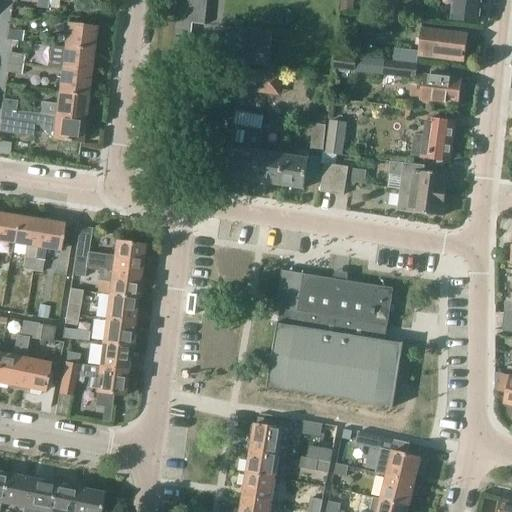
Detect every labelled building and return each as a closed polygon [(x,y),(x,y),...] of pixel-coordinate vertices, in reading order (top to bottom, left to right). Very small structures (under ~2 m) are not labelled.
[(170,0),(170,7),(177,8),(171,55),(189,57),(191,24),(204,25),(206,0),(170,0)] [(354,11),(355,1),(344,0),(342,0),(342,11),(354,11)] [(384,0),(383,14),(396,15),(397,15),(399,0),(384,0)] [(457,0),(455,21),(478,24),(480,0),(457,0)] [(23,43),(25,33),(22,32),(24,22),(11,20),(7,40),(23,43)] [(93,51),(96,27),(68,23),(65,48),(93,51)] [(218,27),(215,59),(239,62),(248,63),(260,64),(269,65),(272,31),(218,27)] [(463,63),(466,35),(420,29),(417,57),(463,63)] [(90,74),(93,51),(65,48),(62,71),(90,74)] [(24,67),(26,57),(10,55),(9,65),(24,67)] [(354,71),(355,58),(335,56),(334,68),(354,71)] [(417,65),(355,58),(354,71),(416,78),(416,77),(417,65)] [(22,78),(24,67),(9,65),(7,75),(22,78)] [(241,70),(238,88),(257,91),(268,93),(269,87),(270,74),(241,70)] [(87,97),(90,74),(62,71),(59,94),(87,97)] [(457,107),(460,80),(423,76),(422,86),(412,85),(410,102),(420,103),(457,107)] [(84,121),(87,97),(59,94),(57,106),(42,104),(41,115),(84,121)] [(16,111),(18,102),(4,99),(2,109),(16,111)] [(81,143),(84,121),(41,115),(16,111),(2,109),(0,120),(0,131),(18,135),(20,123),(39,126),(53,140),(81,143)] [(316,115),(315,124),(326,126),(327,116),(316,115)] [(289,120),(279,119),(278,130),(287,132),(289,120)] [(449,161),(454,124),(425,120),(423,135),(413,134),(410,155),(449,161)] [(342,157),(346,127),(346,123),(328,121),(324,154),(342,157)] [(313,127),(311,149),(323,150),(324,150),(326,126),(315,124),(313,123),(313,127)] [(253,183),(258,153),(261,132),(232,127),(224,178),(253,183)] [(0,155),(9,157),(11,144),(0,142),(0,155)] [(302,190),(308,153),(297,151),(296,159),(282,156),(277,186),(302,190)] [(277,186),(282,156),(258,153),(253,183),(277,186)] [(445,196),(448,176),(424,173),(425,166),(391,162),(390,174),(402,176),(401,190),(445,196)] [(331,194),(336,166),(325,165),(320,192),(331,194)] [(342,196),(347,168),(336,166),(331,194),(342,196)] [(442,217),(445,196),(401,190),(398,211),(442,217)] [(0,213),(0,241),(13,243),(18,216),(0,213)] [(18,216),(13,243),(16,244),(27,245),(26,250),(23,268),(32,270),(34,259),(36,246),(41,220),(18,216)] [(41,220),(36,246),(47,248),(61,250),(65,224),(41,220)] [(112,257),(89,254),(92,228),(80,226),(74,268),(86,269),(101,271),(140,276),(144,245),(114,241),(112,257)] [(43,260),(34,259),(32,270),(41,271),(43,260)] [(57,263),(55,275),(66,277),(67,265),(57,263)] [(85,276),(86,269),(74,268),(74,275),(85,276)] [(137,298),(140,276),(101,271),(99,281),(108,282),(107,294),(137,298)] [(331,279),(281,271),(274,309),(279,309),(276,323),(275,323),(265,388),(267,389),(267,386),(389,406),(389,409),(391,409),(402,342),(400,342),(400,344),(383,341),(391,288),(346,281),(346,274),(333,272),(331,279)] [(82,306),(84,291),(71,289),(69,304),(68,304),(66,314),(79,316),(80,306),(82,306)] [(134,323),(137,298),(107,294),(104,319),(134,323)] [(505,313),(503,331),(511,332),(511,312),(505,312),(505,313)] [(77,326),(79,316),(66,314),(64,324),(77,326)] [(131,347),(134,323),(104,319),(101,343),(131,347)] [(0,355),(0,384),(19,388),(24,360),(28,338),(31,323),(23,322),(20,337),(16,336),(12,357),(0,355)] [(31,323),(28,338),(35,339),(38,324),(31,323)] [(50,343),(53,328),(41,326),(38,341),(50,343)] [(127,372),(131,347),(101,343),(97,368),(127,372)] [(77,366),(79,355),(67,353),(65,364),(77,366)] [(24,360),(19,388),(44,393),(49,365),(24,360)] [(124,397),(127,372),(97,368),(77,366),(65,364),(60,394),(71,396),(74,382),(82,383),(82,377),(96,379),(94,393),(124,397)] [(501,376),(498,392),(504,393),(505,394),(507,394),(505,404),(511,405),(511,376),(502,374),(501,376)] [(253,425),(250,447),(279,452),(286,453),(290,425),(259,420),(258,426),(253,425)] [(296,433),(295,440),(318,444),(318,440),(335,443),(337,428),(321,425),(298,421),(296,433)] [(356,431),(353,444),(381,451),(375,473),(385,475),(414,482),(420,457),(405,454),(408,443),(356,431)] [(250,447),(246,471),(275,476),(279,452),(250,447)] [(309,447),(307,458),(319,460),(331,463),(333,451),(309,447)] [(319,460),(317,470),(329,473),(331,463),(319,460)] [(337,464),(335,474),(347,477),(349,466),(337,464)] [(246,471),(242,496),(271,500),(275,476),(246,471)] [(0,504),(23,509),(29,480),(4,475),(0,496),(0,504)] [(385,475),(380,499),(409,506),(414,482),(385,475)] [(46,511),(53,485),(29,480),(23,509),(39,511),(46,511)] [(71,511),(76,489),(53,485),(46,511),(71,511)] [(97,511),(101,495),(76,489),(71,511),(97,511)] [(242,496),(239,511),(268,511),(271,500),(242,496)] [(369,511),(362,510),(361,511),(407,511),(409,506),(380,499),(374,498),(370,511),(369,511)] [(320,511),(322,501),(310,499),(308,509),(320,511)] [(511,511),(511,503),(500,500),(497,511),(511,511)] [(338,511),(340,505),(328,503),(326,511),(338,511)]
